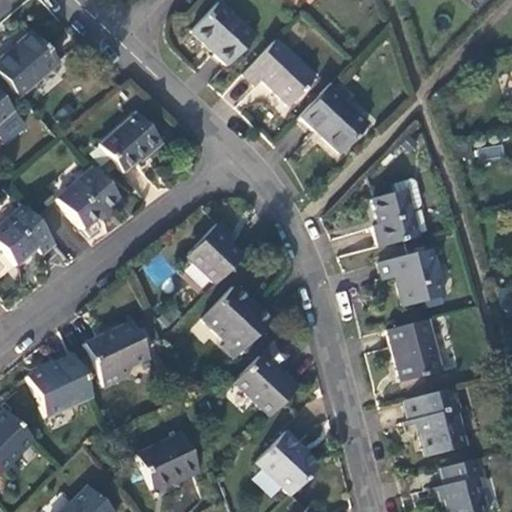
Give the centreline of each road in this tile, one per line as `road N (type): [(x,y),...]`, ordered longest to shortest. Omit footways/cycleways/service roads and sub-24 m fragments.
road 1 (residential): [(240,154),(317,265),(374,511)]
road 2 (residential): [(240,154),(0,351)]
road 3 (residential): [(120,45),(240,154)]
